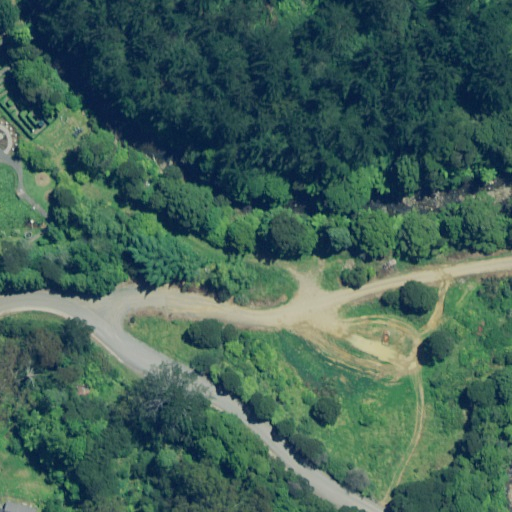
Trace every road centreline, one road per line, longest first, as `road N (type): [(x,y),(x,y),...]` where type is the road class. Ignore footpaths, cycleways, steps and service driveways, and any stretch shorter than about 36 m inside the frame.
road 1 (track): [(511,250),(326,285),(253,312),(132,285),(91,317)]
road 2 (tertiary): [(0,310),(47,303),(91,317),(260,424),(373,511)]
